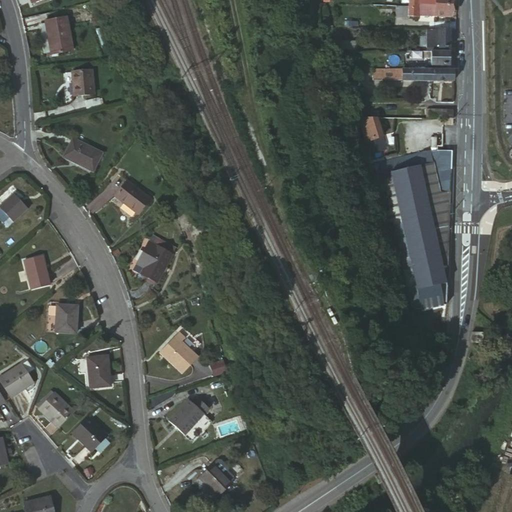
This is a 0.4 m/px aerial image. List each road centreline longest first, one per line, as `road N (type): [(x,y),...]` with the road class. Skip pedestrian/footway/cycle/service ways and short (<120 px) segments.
road 1 (tertiary): [(470,194),(463,313),(443,389),(408,435),(298,511)]
road 2 (residential): [(144,469),(118,299),(77,217),(11,147)]
road 3 (tertiary): [(471,0),(470,194)]
road 4 (residential): [(11,147),(16,85),(0,0)]
